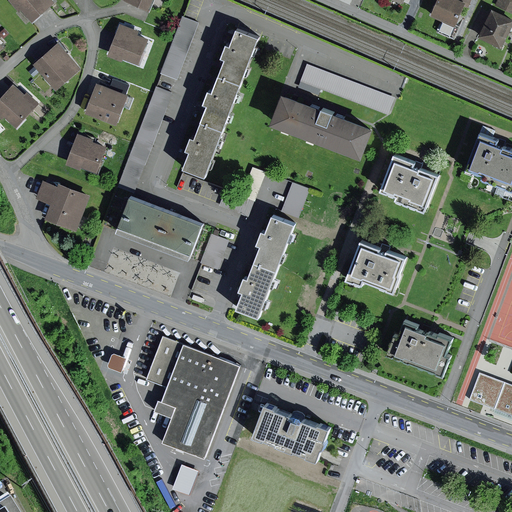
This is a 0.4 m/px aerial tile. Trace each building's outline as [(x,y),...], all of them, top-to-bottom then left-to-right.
[(50,0),(9,0),(9,1),(28,23),(52,2),(50,0)] [(154,0),(123,0),(150,11),(154,0)] [(201,13),(204,0),(192,0),(190,10),(201,13)] [(433,0),(428,14),(454,25),(463,5),(467,7),(470,0),(433,0)] [(511,0),(497,0),(495,4),(511,12),(511,0)] [(509,21),(486,10),(473,35),(497,47),(509,21)] [(198,25),(181,18),(160,76),(178,82),(198,25)] [(137,31),(118,24),(107,55),(137,67),(147,41),(135,36),(137,31)] [(253,38),(228,29),(211,77),(235,86),(253,38)] [(57,43),(33,63),(55,90),(79,70),(57,43)] [(322,94),(323,89),(391,113),(398,94),(308,64),(300,87),(322,94)] [(235,86),(211,77),(194,123),(217,132),(235,86)] [(14,83),(0,98),(0,115),(16,129),(38,104),(14,83)] [(128,97),(95,83),(84,110),(117,123),(128,97)] [(172,94),(154,88),(118,186),(136,193),(172,94)] [(366,131),(275,95),(264,124),(355,160),(366,131)] [(217,132),(194,123),(176,169),(199,178),(217,132)] [(495,142),(471,134),(458,171),(475,177),(474,181),(506,192),(511,176),(511,154),(493,147),(495,142)] [(107,148),(76,136),(65,164),(95,176),(107,148)] [(411,163),(388,155),(376,190),(393,196),(391,202),(421,212),(432,179),(408,171),(411,163)] [(258,200),(269,171),(257,166),(246,195),(258,200)] [(55,187),(44,182),(37,198),(52,204),(46,218),(75,230),(89,194),(58,181),(55,187)] [(227,195),(223,204),(246,213),(249,205),(227,195)] [(198,224),(124,196),(112,227),(186,256),(198,224)] [(289,225),(266,216),(248,263),(271,272),(289,225)] [(224,268),(231,237),(212,233),(205,264),(224,268)] [(399,259),(357,242),(341,282),(356,287),(359,277),(388,289),(399,259)] [(271,272),(248,263),(230,310),(251,318),(271,272)] [(445,338),(397,321),(385,356),(437,375),(443,356),(439,355),(445,338)] [(203,459),(239,365),(163,336),(146,379),(166,387),(160,402),(174,407),(161,443),(203,459)] [(126,358),(113,353),(107,367),(121,372),(126,358)] [(511,386),(504,383),(493,410),(511,416),(511,386)] [(299,416),(265,404),(252,438),(318,462),(331,428),(299,416)] [(200,472),(181,465),(171,489),(190,496),(200,472)] [(0,509),(1,511),(0,511),(19,511),(10,496),(0,501),(0,509)]
